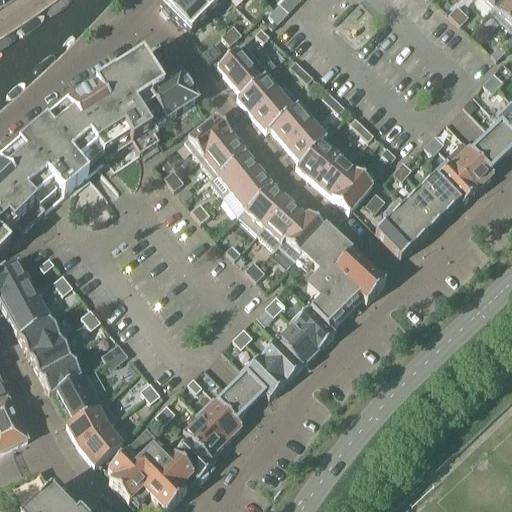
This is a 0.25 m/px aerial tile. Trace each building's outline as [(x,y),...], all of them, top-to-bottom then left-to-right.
[(206,20),(185,0),(168,0),(159,9),(163,12),(160,15),(168,22),(170,20),(188,38),(206,20)] [(185,0),(206,20),(224,3),(220,0),(185,0)] [(508,0),(478,0),(477,2),(491,16),(492,17),(509,0),(508,0)] [(511,3),(509,0),(492,17),(491,16),(488,19),(511,42),(511,3)] [(282,25),(287,19),(278,10),(272,16),(281,25),(282,25)] [(461,18),(455,12),(446,21),(452,27),(461,18)] [(281,25),(272,16),(267,22),(276,30),(281,25)] [(467,23),(461,18),(452,27),(458,32),(467,23)] [(232,32),(225,38),(234,47),(240,42),(232,32)] [(268,43),(259,35),(253,41),(262,50),(268,43)] [(234,47),(225,38),(220,43),(228,52),(234,47)] [(110,180),(113,178),(157,149),(150,138),(196,108),(157,47),(148,52),(151,56),(113,81),(112,80),(93,92),(94,93),(65,112),(0,166),(0,260),(43,219),(96,174),(99,177),(103,173),(110,180)] [(503,58),(497,52),(488,61),(494,67),(503,58)] [(215,74),(239,102),(259,85),(235,57),(215,74)] [(302,76),(293,68),(288,74),(296,82),(302,76)] [(311,84),(302,76),(296,82),(305,90),(311,84)] [(239,102),(235,106),(249,122),(280,95),(266,79),(259,85),(239,102)] [(486,86),(495,94),(501,88),(491,80),(486,86)] [(495,94),(486,86),(480,91),(489,100),(495,94)] [(249,122),(264,140),(297,109),(283,93),(280,95),(249,122)] [(334,106),(325,98),(319,104),(328,112),(334,106)] [(343,114),(334,106),(328,112),(337,121),(343,114)] [(297,109),(269,136),(282,152),(314,126),(299,108),(297,109)] [(511,111),(508,108),(492,124),(511,144),(511,111)] [(183,143),(197,162),(230,138),(217,119),(183,143)] [(363,134),(354,125),(348,131),(357,140),(363,134)] [(311,129),(314,126),(282,152),(299,171),(324,146),(325,145),(311,129)] [(511,154),(511,146),(498,131),(482,147),(472,156),(473,157),(472,158),(488,175),(489,174),(490,175),(501,166),(511,154)] [(372,142),(363,134),(357,140),(366,148),(372,142)] [(197,162),(210,180),(244,156),(230,138),(197,162)] [(427,148),(436,157),(442,151),(433,142),(427,148)] [(341,160),(324,146),(295,176),(313,191),(338,163),(341,160)] [(436,157),(427,148),(422,154),(431,162),(436,157)] [(474,198),(492,181),(489,177),(490,175),(489,174),(488,175),(472,158),(473,157),(472,156),(470,158),(467,154),(449,171),(474,198)] [(394,163),(385,155),(379,161),(388,170),(394,163)] [(219,200),(226,195),(256,173),(244,156),(210,180),(206,183),(219,200)] [(354,177),(338,163),(313,191),(330,206),(354,177)] [(449,171),(444,165),(429,180),(457,210),(460,212),(474,198),(449,171)] [(400,168),(395,175),(405,183),(410,177),(400,168)] [(226,195),(240,214),(270,192),(256,173),(226,195)] [(395,175),(390,181),(400,189),(405,183),(395,175)] [(172,177),(162,185),(167,191),(177,183),(172,177)] [(371,192),(354,177),(330,206),(347,220),(371,192)] [(457,210),(429,180),(414,194),(443,224),(457,210)] [(177,183),(167,191),(172,197),(182,189),(177,183)] [(234,222),(256,242),(287,208),(270,192),(240,214),(234,222)] [(443,224),(414,194),(401,207),(397,204),(396,205),(428,238),(443,224)] [(374,200),(369,206),(378,214),(383,208),(374,200)] [(428,238),(396,205),(381,219),(388,226),(413,252),(428,238)] [(369,206),(363,212),(373,220),(378,214),(369,206)] [(303,223),(287,208),(256,242),(272,256),(281,246),(303,223)] [(198,209),(188,217),(193,224),(203,216),(198,209)] [(208,222),(203,216),(193,224),(199,230),(208,222)] [(281,246),(299,262),(324,235),(306,219),(303,223),(281,246)] [(413,252),(388,226),(373,240),(399,266),(413,252)] [(329,337),(360,306),(365,310),(383,290),(324,235),(299,262),(318,280),(305,294),(318,308),(309,317),(329,337)] [(230,252),(224,258),(232,267),(239,261),(230,252)] [(52,271),(47,265),(37,272),(42,279),(52,271)] [(0,301),(27,287),(16,267),(0,276),(0,301)] [(243,277),(249,283),(257,274),(252,268),(243,277)] [(263,280),(257,274),(249,283),(254,288),(263,280)] [(56,296),(66,288),(61,282),(51,290),(56,296)] [(38,306),(27,287),(0,301),(0,313),(6,324),(38,306)] [(66,288),(56,296),(61,302),(71,294),(66,288)] [(269,309),(277,318),(283,312),(274,303),(269,309)] [(48,325),(48,324),(38,306),(6,324),(16,343),(48,325)] [(277,318),(269,309),(263,314),(272,323),(277,318)] [(291,332),(317,358),(334,341),(329,337),(309,317),(304,312),(287,329),(290,332),(291,332)] [(84,330),(94,322),(89,316),(79,324),(84,330)] [(58,344),(59,345),(63,343),(52,322),(48,324),(48,325),(16,343),(26,362),(58,344)] [(94,322),(84,330),(89,337),(99,329),(94,322)] [(275,348),(300,374),(317,358),(291,332),(290,332),(275,348)] [(236,341),(245,350),(251,344),(242,335),(236,341)] [(245,350),(236,341),(230,347),(239,356),(245,350)] [(58,344),(26,362),(37,381),(69,363),(59,345),(58,344)] [(275,348),(259,363),(258,364),(284,390),(300,374),(275,348)] [(112,364),(121,356),(116,350),(107,358),(112,364)] [(121,356),(112,364),(117,371),(126,363),(121,356)] [(262,400),(262,401),(267,406),(284,390),(258,364),(259,363),(256,360),(238,377),(243,382),(244,381),(262,400)] [(79,382),(69,363),(37,381),(48,400),(55,396),(79,382)] [(55,396),(72,427),(72,428),(102,412),(101,411),(84,379),(79,382),(55,396)] [(260,402),(262,401),(262,400),(244,381),(243,382),(229,396),(216,409),(215,409),(234,428),(248,414),(260,402)] [(191,385),(186,391),(194,400),(200,394),(191,385)] [(143,404),(153,396),(148,390),(138,397),(143,404)] [(153,396),(143,404),(148,410),(158,402),(153,396)] [(215,409),(216,409),(211,404),(194,421),(197,425),(198,424),(223,450),(240,433),(234,428),(215,409)] [(6,406),(0,408),(0,433),(16,426),(6,406)] [(72,428),(72,427),(64,431),(77,454),(107,433),(115,427),(105,409),(101,411),(102,412),(72,428)] [(159,417),(168,426),(173,421),(165,412),(159,417)] [(168,426),(159,417),(153,423),(162,432),(168,426)] [(184,442),(207,466),(223,450),(198,424),(197,425),(181,441),(183,443),(184,442)] [(16,426),(0,433),(0,459),(26,447),(16,426)] [(93,474),(121,451),(107,433),(77,454),(93,474)] [(172,463),(171,464),(163,472),(150,459),(160,450),(145,435),(128,451),(143,466),(137,471),(126,459),(106,479),(112,485),(107,490),(127,510),(136,501),(141,507),(146,502),(156,511),(171,511),(184,500),(179,495),(191,483),(172,463)] [(191,483),(196,489),(213,471),(207,466),(184,442),(183,443),(167,459),(171,464),(172,463),(191,483)] [(70,511),(52,493),(32,511),(70,511)]
